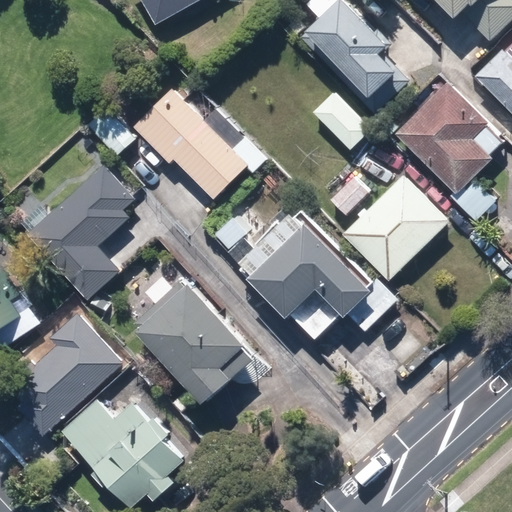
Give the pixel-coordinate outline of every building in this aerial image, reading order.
[(148,0),(160,21),(199,0),(148,0)] [(325,16),(310,27),(382,105),(411,78),(388,53),(397,44),(356,0),(313,0),(312,2),(325,16)] [(511,0),(439,0),(458,19),(466,12),(490,37),(511,16),(511,0)] [(511,52),(509,50),(482,78),(511,106),(511,52)] [(448,80),(397,131),(483,214),(496,200),(471,175),(507,139),(448,80)] [(208,120),(177,86),(136,127),(173,163),(177,159),(219,201),(269,150),(222,105),(208,120)] [(375,127),(340,90),(316,112),(350,149),(375,127)] [(112,110),(94,126),(119,153),(137,137),(112,110)] [(140,197),(108,162),(33,231),(93,296),(122,269),(100,245),(132,215),(126,209),(140,197)] [(378,191),(357,171),(334,195),(355,215),(378,191)] [(453,220),(407,174),(349,233),(395,278),(453,220)] [(301,206),(241,266),(289,318),(295,312),(320,339),(349,312),(368,333),(405,298),(381,273),(371,283),(301,206)] [(260,238),(238,212),(216,230),(238,257),(260,238)] [(0,330),(26,315),(0,272),(0,330)] [(138,323),(142,327),(207,399),(234,375),(224,364),(250,341),(191,276),(138,323)] [(128,361),(81,310),(49,338),(58,347),(12,390),(24,402),(22,405),(50,434),(128,361)] [(100,398),(67,428),(135,504),(149,492),(157,501),(179,480),(171,471),(190,455),(140,399),(119,418),(100,398)]
